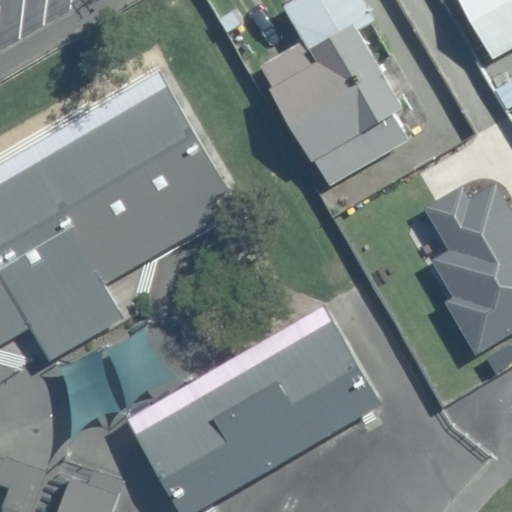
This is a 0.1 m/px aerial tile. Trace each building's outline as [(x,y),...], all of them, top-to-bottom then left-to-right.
[(265,63),(268,68),(337,182),(416,134),(400,107),(408,103),(361,25),(378,14),(369,0),(294,0),(289,3),(309,37),(265,63)] [(511,0),(464,0),(496,55),(511,45),(511,0)] [(118,290),(99,255),(205,199),(138,74),(0,148),(0,318),(15,346),(118,290)] [(480,349),(493,341),(511,329),(511,204),(499,183),(481,193),(473,180),(431,205),(455,244),(437,255),(459,292),(449,298),(480,349)] [(360,382),(306,292),(107,410),(162,500),(360,382)] [(57,511),(0,491),(0,511),(57,511)]
